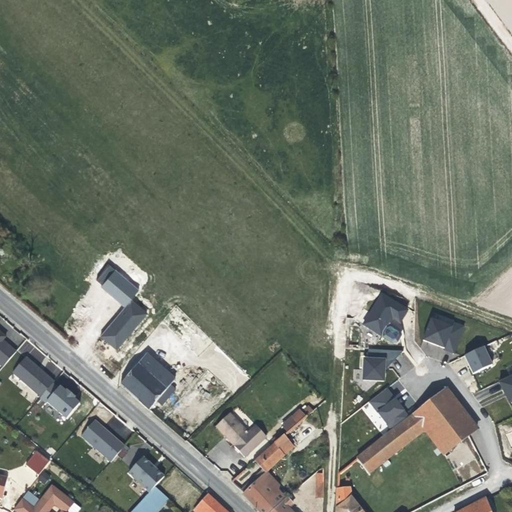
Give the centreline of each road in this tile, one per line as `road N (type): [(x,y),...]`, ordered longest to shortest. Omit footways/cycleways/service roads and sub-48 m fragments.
road 1 (track): [(338,263),(79,0)]
road 2 (tertiary): [(0,299),(245,511)]
road 3 (track): [(329,511),(338,263)]
road 4 (track): [(338,263),(511,325)]
